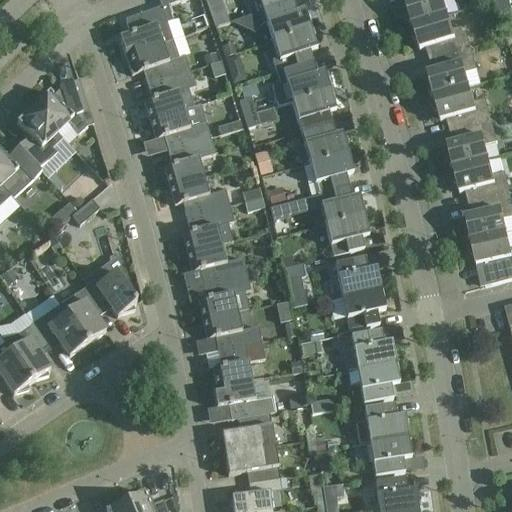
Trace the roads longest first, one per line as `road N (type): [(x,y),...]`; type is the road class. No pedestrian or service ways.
road 1 (residential): [(430,317),(343,0)]
road 2 (residential): [(167,334),(79,25)]
road 3 (residential): [(0,444),(167,334)]
road 4 (residential): [(29,511),(190,445)]
road 5 (residential): [(459,474),(430,317)]
